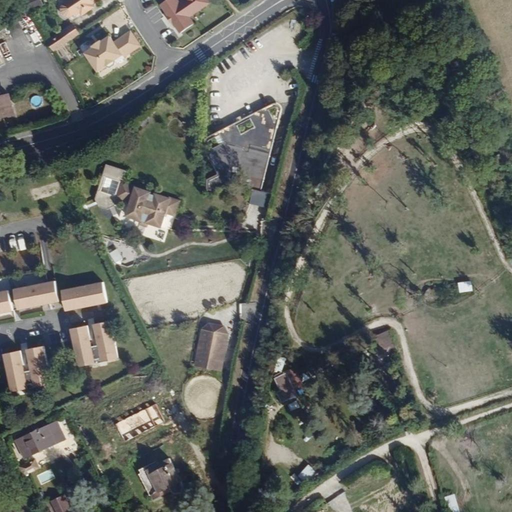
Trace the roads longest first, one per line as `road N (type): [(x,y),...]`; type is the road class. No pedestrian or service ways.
road 1 (tertiary): [(328,0),(327,49),(250,362),(228,511)]
road 2 (unknown): [(327,49),(212,85),(162,119),(155,135),(157,171),(241,212),(238,247),(215,287),(265,298)]
road 3 (track): [(295,273),(326,210),(368,153),(416,129),(445,142),(511,271)]
road 4 (track): [(511,390),(444,412),(430,408),(396,324),(383,320),(329,348),(308,348),(291,329),(287,301)]
road 5 (track): [(282,226),(378,125),(379,110),(364,103),(357,131)]
road 6 (primary): [(0,152),(95,120),(171,73)]
road 7 (track): [(294,511),(357,465),(417,436)]
road 8 (primary): [(171,73),(283,0)]
